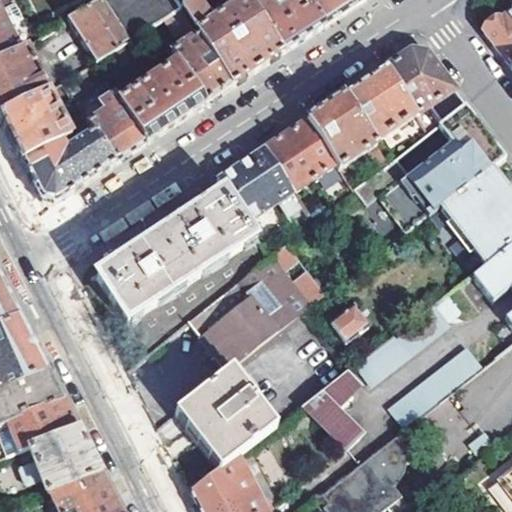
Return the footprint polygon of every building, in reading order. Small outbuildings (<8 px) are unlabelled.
[(0,0),(0,63),(20,53),(7,28),(0,15),(13,5),(10,0),(0,0)] [(37,46),(45,60),(78,39),(94,66),(165,22),(182,12),(173,0),(104,0),(43,38),(37,46)] [(273,0),(269,2),(267,0),(245,0),(247,3),(282,58),(292,50),(323,30),(303,0),(273,0)] [(357,0),(303,0),(323,30),(342,17),(360,5),(357,0)] [(257,74),(282,58),(247,3),(208,29),(204,22),(205,17),(195,2),(182,12),(232,90),(257,74)] [(13,5),(0,15),(7,28),(22,18),(13,5)] [(225,95),(232,90),(182,12),(165,22),(176,39),(180,37),(186,47),(171,57),(177,66),(205,108),(225,95)] [(499,20),(482,32),(510,69),(511,66),(511,13),(501,22),(499,20)] [(20,53),(0,63),(0,117),(48,95),(50,93),(25,49),(20,53)] [(443,123),(465,106),(426,56),(411,54),(394,66),(385,71),(416,117),(429,109),(441,124),(443,123)] [(119,104),(147,146),(178,126),(205,108),(177,66),(119,104)] [(375,146),(416,117),(385,71),(353,93),(344,99),(375,146)] [(55,90),(63,104),(70,100),(62,87),(55,90)] [(60,145),(70,140),(48,95),(0,117),(0,123),(17,157),(21,164),(60,145)] [(113,95),(81,116),(93,134),(115,167),(138,152),(147,146),(119,104),(113,95)] [(336,167),(334,168),(339,173),(376,148),(375,146),(344,99),(316,117),(308,123),(336,167)] [(489,172),(506,159),(477,122),(465,106),(443,123),(455,139),(412,172),(400,157),(361,188),(373,203),(383,195),(412,231),(440,210),(489,172)] [(334,168),(336,167),(308,123),(285,138),(265,151),(293,197),(334,168)] [(25,174),(40,203),(55,207),(115,167),(93,134),(64,153),(60,145),(21,164),(25,174)] [(254,158),(218,182),(227,194),(257,242),(268,261),(273,257),(280,251),(274,242),(292,231),(296,237),(312,226),(293,197),(265,151),(254,158)] [(511,202),(489,172),(440,210),(485,267),(511,245),(511,202)] [(97,281),(127,327),(257,242),(227,194),(149,247),(97,281)] [(472,277),(492,304),(511,289),(511,245),(485,267),(472,277)] [(225,295),(191,323),(218,357),(227,370),(231,374),(232,372),(313,308),(273,257),(268,261),(225,293),(225,295)] [(0,327),(21,319),(17,311),(0,278),(0,327)] [(353,367),(368,386),(447,325),(433,306),(353,367)] [(330,327),(345,347),(368,329),(353,308),(330,327)] [(0,327),(0,392),(48,374),(34,346),(21,319),(0,327)] [(392,417),(403,432),(482,371),(471,355),(392,417)] [(218,357),(214,360),(224,373),(227,370),(218,357)] [(234,459),(274,429),(232,372),(231,374),(176,417),(180,422),(186,431),(217,473),(234,459)] [(303,408),(347,452),(359,441),(359,433),(336,410),(359,386),(345,373),(303,408)] [(51,380),(48,374),(0,392),(0,427),(6,425),(63,402),(51,380)] [(6,425),(19,455),(28,452),(78,433),(75,426),(63,402),(6,425)] [(50,497),(101,478),(83,442),(78,433),(28,452),(33,466),(18,472),(25,489),(41,484),(47,498),(50,497)] [(412,511),(429,499),(421,486),(402,500),(394,490),(403,483),(409,469),(410,455),(406,444),(399,437),(318,499),(325,508),(321,511),(320,511),(412,511)] [(265,511),(245,472),(234,459),(217,473),(197,489),(190,495),(193,500),(198,511),(265,511)] [(511,511),(511,468),(486,489),(503,511),(511,511)] [(118,511),(105,486),(101,478),(50,497),(57,511),(118,511)]
